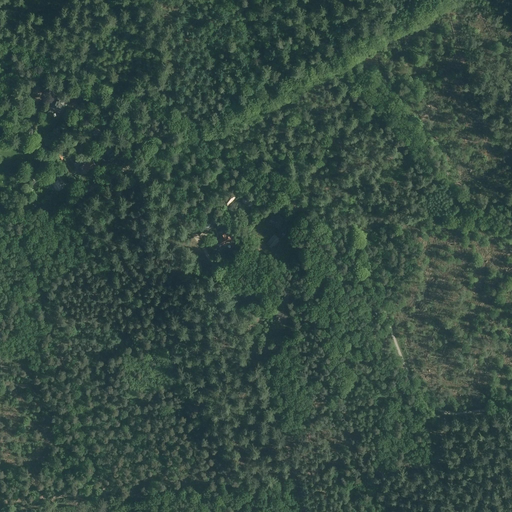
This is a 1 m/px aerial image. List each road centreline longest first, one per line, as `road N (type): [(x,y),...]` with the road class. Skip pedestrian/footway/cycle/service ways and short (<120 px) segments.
road 1 (track): [(190,130),(352,234),(406,369),(435,404),(449,411),(511,409)]
road 2 (track): [(144,159),(247,328),(294,473)]
road 3 (track): [(294,473),(0,500)]
road 4 (track): [(21,234),(109,511)]
road 5 (track): [(329,51),(511,226)]
road 6 (track): [(0,40),(190,130)]
road 7 (track): [(21,234),(190,130)]
road 8 (track): [(441,408),(442,446),(434,460),(294,473)]
road 9 (track): [(190,130),(329,51)]
road 10 (track): [(490,209),(416,216),(350,236)]
